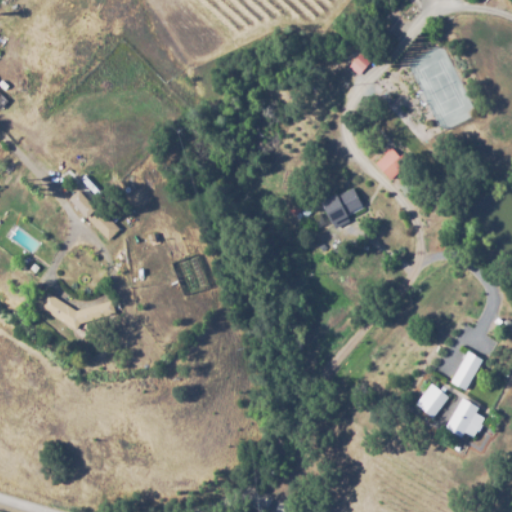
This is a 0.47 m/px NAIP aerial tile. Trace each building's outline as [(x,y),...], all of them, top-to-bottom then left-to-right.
[(363,70),(352,61),(360,52),(371,62),(363,70)] [(464,157),(455,144),(466,137),(474,149),(464,157)] [(391,180),(376,164),(391,149),(399,157),(403,153),(411,161),(391,180)] [(334,229),(320,200),(335,193),(336,196),(353,187),(362,205),(346,213),(349,221),(334,229)] [(86,218),(68,199),(78,189),(96,208),(86,218)] [(108,240),(87,218),(99,207),(120,229),(108,240)] [(367,227),(359,220),(365,213),(373,220),(367,227)] [(75,331),(38,306),(47,292),(75,310),(111,299),(115,313),(80,323),(75,331)] [(456,381),(474,351),(488,360),(471,389),(456,381)] [(438,423),(414,404),(432,381),(451,396),(443,405),(449,410),(438,423)] [(470,399),(484,408),(482,411),(491,417),(478,437),(470,431),(464,439),(450,429),(470,399)]
